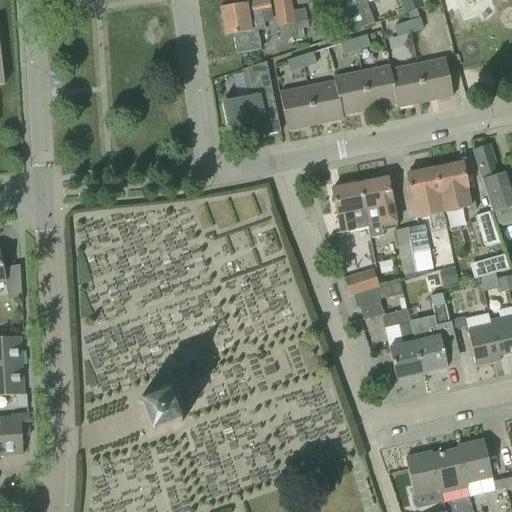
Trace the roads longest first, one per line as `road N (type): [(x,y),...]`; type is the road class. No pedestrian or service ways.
road 1 (unclassified): [(53,506),(58,456),(43,195)]
road 2 (residential): [(361,424),(277,162)]
road 3 (residential): [(277,162),(511,113)]
road 4 (unclassified): [(43,195),(33,0)]
road 5 (residential): [(203,175),(180,0)]
road 6 (residential): [(361,424),(511,390)]
